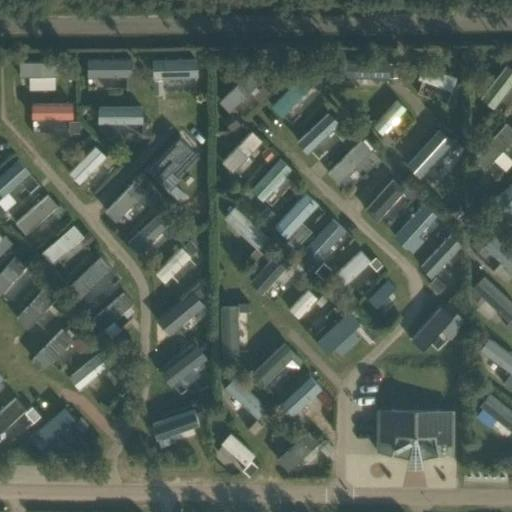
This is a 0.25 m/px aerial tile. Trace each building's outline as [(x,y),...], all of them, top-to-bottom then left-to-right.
[(135,59),(88,59),(88,79),(135,79),(135,59)] [(198,60),(151,62),(152,81),(198,79),(198,60)] [(63,62),(21,64),(21,80),(63,78),(63,62)] [(390,82),(390,65),(341,63),(340,80),(390,82)] [(511,85),(511,71),(505,67),(479,101),(493,111),(511,85)] [(458,79),(424,68),(419,82),(453,94),(458,79)] [(264,84),(254,72),(220,104),(231,115),(264,84)] [(313,84),(300,72),(270,105),(282,116),(313,84)] [(74,120),(74,103),(32,104),(33,121),(74,120)] [(407,112),(396,103),(374,129),(384,138),(407,112)] [(141,108),(99,108),(98,126),(141,126),(141,108)] [(340,127),(330,116),(300,145),(310,156),(340,127)] [(511,130),(506,125),(472,161),(484,172),(511,141),(511,130)] [(454,144),(440,132),(408,169),(422,182),(454,144)] [(264,143),(253,133),(223,166),(235,176),(264,143)] [(185,151),(174,142),(151,168),(162,178),(185,151)] [(373,154),(361,142),(330,175),(342,187),(373,154)] [(107,159),(96,148),(69,175),(80,186),(107,159)] [(292,171),(279,160),(252,193),(265,204),(292,171)] [(30,175),(18,163),(0,181),(0,208),(6,214),(18,203),(10,195),(30,175)] [(405,192),(392,181),(366,213),(379,223),(405,192)] [(146,193),(136,183),(106,214),(116,225),(146,193)] [(511,184),(497,200),(508,211),(511,206),(511,184)] [(320,207),(306,194),(277,227),(300,248),(313,233),(303,225),(320,207)] [(59,208),(48,197),(16,226),(27,237),(59,208)] [(438,217),(425,205),(394,238),(410,251),(414,255),(425,243),(419,238),(438,217)] [(270,239),(234,208),(223,220),(260,252),(270,239)] [(172,226),(161,214),(128,243),(139,255),(172,226)] [(344,232),(333,222),(309,249),(320,259),(324,254),(344,232)] [(85,239),(75,227),(42,255),(52,267),(85,239)] [(511,251),(494,236),(481,250),(511,277),(511,251)] [(459,250),(448,240),(424,269),(435,278),(459,250)] [(192,259),(181,248),(155,275),(166,286),(192,259)] [(293,263),(279,251),(250,284),(264,296),(293,263)] [(371,264),(360,252),(335,276),(346,288),(371,264)] [(115,267),(103,256),(75,286),(87,297),(115,267)] [(0,300),(27,268),(15,258),(0,275),(0,300)] [(511,303),(484,278),(472,290),(506,322),(511,315),(511,303)] [(397,290),(387,281),(369,301),(379,310),(397,290)] [(57,300),(45,289),(16,322),(28,332),(57,300)] [(318,300),(307,290),(288,310),(299,320),(318,300)] [(204,302),(195,292),(158,323),(169,336),(197,312),(195,309),(204,302)] [(134,306),(124,294),(91,323),(101,334),(134,306)] [(238,307),(221,308),(223,359),(240,358),(238,307)] [(360,324),(346,311),(316,343),(335,361),(347,349),(341,344),(360,324)] [(451,320),(441,311),(415,341),(425,350),(451,320)] [(74,341),(62,329),(33,361),(45,372),(74,341)] [(511,356),(492,342),(484,353),(511,373),(511,356)] [(297,357),(284,344),(250,376),(263,389),(297,357)] [(208,362),(196,348),(163,375),(179,394),(192,383),(188,378),(208,362)] [(103,351),(70,377),(82,392),(114,365),(103,351)] [(310,377),(279,407),(291,420),(323,391),(310,377)] [(269,411),(236,380),(225,391),(258,422),(269,411)] [(0,430),(27,405),(15,393),(0,407),(0,430)] [(511,413),(488,395),(478,408),(511,434),(511,413)] [(200,428),(192,409),(152,425),(159,444),(200,428)] [(452,409),(378,409),(377,451),(409,458),(408,460),(409,461),(410,457),(419,457),(419,461),(421,460),(420,458),(452,452),(452,409)] [(67,410),(35,436),(47,450),(78,423),(67,410)] [(321,445),(309,432),(277,461),(290,475),(319,448),(327,458),(335,452),(325,441),(321,445)] [(257,458),(232,434),(222,445),(246,468),(242,472),(250,479),(259,469),(252,463),(257,458)]
